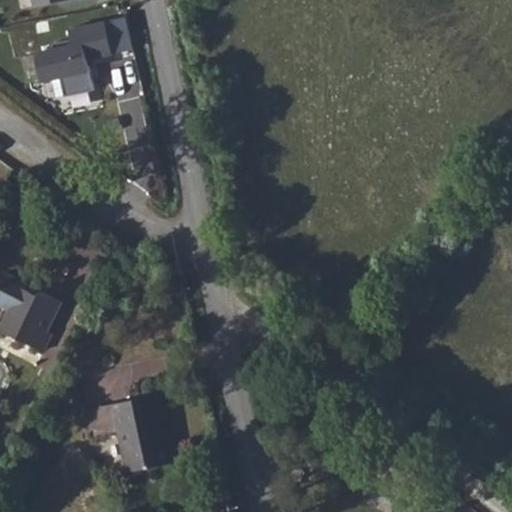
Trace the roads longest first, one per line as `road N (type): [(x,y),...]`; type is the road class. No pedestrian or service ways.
road 1 (unclassified): [(218,298),(258,315),(500,507)]
road 2 (unclassified): [(207,247),(152,0)]
road 3 (unclassified): [(261,511),(218,298)]
road 4 (unclassified): [(41,164),(116,216),(207,247)]
